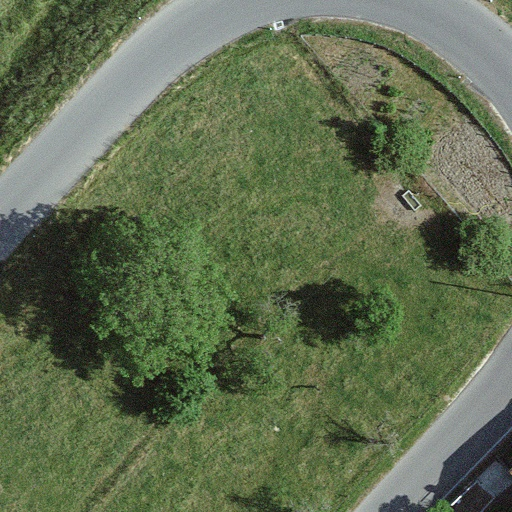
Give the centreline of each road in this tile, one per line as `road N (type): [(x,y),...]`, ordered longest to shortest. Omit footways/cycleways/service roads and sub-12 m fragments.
road 1 (tertiary): [(0,221),(144,67),(193,27),(247,0)]
road 2 (tertiary): [(511,381),(391,511)]
road 3 (tertiary): [(405,0),(466,34),(511,77)]
